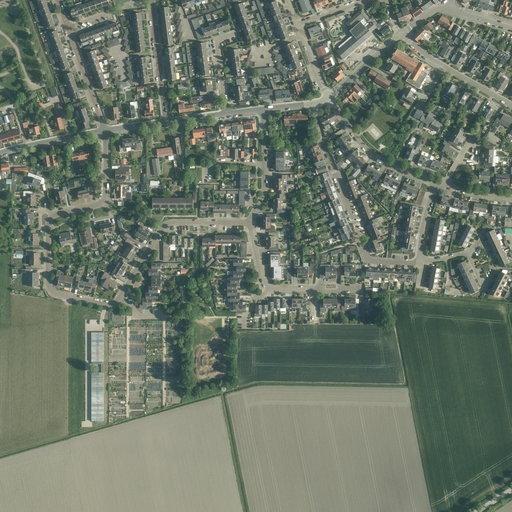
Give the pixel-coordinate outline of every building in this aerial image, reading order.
[(84,1),(85,4),(82,5),(85,13),(91,10),(87,0),(84,1)] [(87,0),(91,10),(97,8),(94,1),(88,3),(87,0)] [(103,6),(100,0),(95,0),(94,1),(97,8),(103,6)] [(190,8),(187,0),(181,0),(184,8),(187,7),(188,9),(190,8)] [(298,0),(303,12),(312,9),(308,0),(298,0)] [(413,0),(417,5),(418,4),(424,11),(425,11),(427,9),(429,7),(430,8),(432,6),(432,5),(433,4),(429,0),(413,0)] [(492,12),(494,6),(488,4),(489,0),(479,0),(477,7),(492,12)] [(496,12),(501,13),(504,4),(505,1),(502,0),(501,5),(498,4),(496,12)] [(48,7),(46,1),(38,3),(40,9),(48,7)] [(270,10),(278,7),(275,1),(268,4),(270,10)] [(237,12),(245,9),(242,3),(235,6),(237,12)] [(412,14),(415,18),(418,15),(413,9),(410,3),(406,6),(411,14),(412,14)] [(76,7),(79,15),(85,13),(82,5),(76,7)] [(413,9),(418,15),(422,12),(418,5),(413,9)] [(401,8),(402,12),(396,14),(399,21),(412,17),(411,14),(406,6),(401,8)] [(42,15),(50,13),(48,7),(40,9),(42,15)] [(79,15),(76,7),(70,9),(73,17),(79,15)] [(280,13),(278,7),(270,10),(273,16),(280,13)] [(237,12),(239,18),(247,15),(245,9),(237,12)] [(371,32),(377,27),(374,24),(376,22),(373,19),(371,21),(361,9),(351,18),(349,15),(347,16),(350,19),(345,23),(354,33),(351,35),(353,36),(350,39),(348,38),(346,40),(347,42),(344,44),(343,43),(338,47),(340,48),(336,51),(343,59),(373,34),(371,32)] [(42,15),(45,21),(52,19),(50,13),(42,15)] [(275,22),(282,19),(280,13),(273,16),(275,22)] [(239,18),(241,24),(249,21),(247,15),(239,18)] [(449,32),(450,30),(451,30),(455,24),(450,21),(441,16),(438,23),(447,28),(445,30),(449,32)] [(45,21),(48,30),(54,28),(53,25),(55,25),(52,19),(45,21)] [(285,25),(282,19),(275,22),(277,28),(285,25)] [(222,22),(224,30),(231,28),(228,20),(222,22)] [(384,36),(391,30),(383,20),(379,23),(381,27),(378,30),(384,36)] [(209,26),(212,34),(218,32),(216,24),(215,21),(208,24),(209,26)] [(243,30),(251,27),(249,21),(241,24),(243,30)] [(224,30),(222,22),(216,24),(218,32),(224,30)] [(428,30),(433,27),(429,22),(424,26),(428,31),(428,30)] [(110,25),(113,32),(119,30),(116,23),(110,25)] [(104,27),(107,34),(113,32),(110,25),(104,27)] [(277,28),(279,34),(287,31),(285,25),(277,28)] [(457,36),(461,28),(456,25),(451,33),(457,36)] [(212,34),(209,26),(203,28),(206,36),(212,34)] [(321,40),(325,39),(323,32),(320,33),(317,26),(308,30),(311,39),(321,35),(322,39),(321,39),(321,40)] [(107,34),(104,27),(98,29),(100,37),(107,34)] [(243,30),(245,36),(253,33),(251,27),(243,30)] [(419,39),(426,32),(422,27),(412,37),(419,44),(422,41),(419,39)] [(51,39),(59,36),(57,30),(55,31),(54,28),(48,30),(51,39)] [(457,36),(453,41),(453,42),(455,43),(459,37),(461,38),(462,39),(466,31),(461,28),(457,36)] [(92,31),(94,39),(100,37),(98,29),(92,31)] [(86,33),(88,41),(94,39),(92,31),(86,33)] [(287,31),(279,34),(282,40),(289,37),(287,31)] [(467,43),(472,34),(466,31),(462,39),(462,40),(461,41),(462,42),(463,40),(467,43)] [(88,41),(86,33),(79,36),(81,41),(82,43),(88,41)] [(253,33),(245,36),(248,42),(255,40),(253,33)] [(474,44),(478,37),(473,34),(467,44),(471,46),(472,43),(474,44)] [(51,39),(53,45),(61,42),(59,36),(51,39)] [(479,47),(483,40),(478,37),(474,44),(479,47)] [(450,52),(452,48),(447,45),(448,42),(445,40),(441,46),(444,48),(440,54),(446,58),(450,52)] [(479,47),(482,48),(477,57),(479,58),(488,43),(483,40),(479,47)] [(53,45),(55,51),(63,48),(61,42),(53,45)] [(315,49),(318,56),(326,53),(324,48),(328,47),(326,42),(322,44),(323,46),(315,49)] [(286,52),(294,49),(292,43),(284,45),(286,52)] [(487,52),(488,53),(490,54),(494,46),(489,43),(483,54),(482,56),(485,57),(487,52)] [(490,54),(493,56),(495,53),(497,53),(499,49),(494,46),(490,54)] [(55,51),(58,57),(65,54),(63,48),(55,51)] [(463,60),(466,55),(459,51),(461,49),(458,48),(454,55),(457,56),(453,62),(459,65),(462,60),(463,60)] [(296,55),(294,49),(286,52),(289,57),(296,55)] [(390,62),(386,69),(394,73),(398,66),(402,69),(400,73),(403,74),(406,69),(412,73),(411,74),(410,73),(405,81),(419,89),(421,85),(421,84),(428,73),(422,70),(425,65),(419,61),(413,57),(412,58),(396,49),(391,58),(392,59),(390,62)] [(87,53),(89,59),(97,56),(95,50),(87,53)] [(496,57),(501,60),(505,53),(500,50),(496,57)] [(507,62),(510,55),(505,53),(501,60),(500,63),(502,64),(504,61),(506,62),(507,62)] [(60,63),(68,60),(65,54),(58,57),(60,63)] [(332,57),(330,54),(325,56),(326,60),(320,62),(323,69),(332,65),(329,58),(332,57)] [(296,55),(289,57),(291,63),(299,61),(296,55)] [(91,65),(99,62),(97,56),(89,59),(91,65)] [(473,73),(479,63),(473,60),(474,58),(472,56),(470,58),(468,61),(471,63),(467,70),(473,73)] [(60,63),(63,72),(69,70),(69,67),(70,67),(68,60),(60,63)] [(301,67),(299,61),(291,63),(293,70),(301,67)] [(91,65),(94,71),(101,68),(99,62),(91,65)] [(487,81),(492,72),(487,68),(488,66),(485,64),(482,69),(485,71),(481,78),(487,81)] [(337,71),(332,76),(337,81),(342,76),(340,73),(342,71),(339,67),(336,70),(337,71)] [(94,71),(96,77),(103,74),(101,68),(94,71)] [(70,72),(69,70),(63,72),(66,81),(74,78),(72,72),(70,72)] [(368,75),(375,79),(374,81),(377,83),(387,88),(391,82),(370,70),(368,75)] [(503,90),(508,81),(501,77),(503,74),(500,72),(497,78),(500,79),(496,86),(503,90)] [(96,77),(98,83),(106,80),(103,74),(96,77)] [(202,86),(211,85),(210,79),(205,80),(205,77),(198,78),(199,83),(202,83),(202,86)] [(66,81),(68,87),(76,84),(74,78),(66,81)] [(233,87),(234,94),(243,92),(243,89),(246,88),(244,78),(238,79),(239,87),(233,87)] [(106,80),(98,83),(100,89),(104,88),(108,86),(106,80)] [(301,93),(300,91),(302,90),(300,83),(298,84),(296,81),(291,83),(295,95),(301,93)] [(445,99),(449,100),(450,97),(456,87),(450,83),(446,90),(443,88),(439,94),(442,96),(445,99)] [(68,87),(71,93),(78,90),(76,84),(68,87)] [(355,84),(351,88),(357,94),(359,92),(360,93),(362,91),(355,84)] [(211,85),(202,86),(203,90),(200,90),(200,95),(207,94),(207,91),(212,91),(211,85)] [(50,89),(53,97),(58,95),(55,87),(50,89)] [(258,89),(259,100),(269,99),(268,89),(263,89),(263,88),(258,89)] [(354,103),(356,100),(360,96),(357,94),(351,88),(340,100),(344,103),(349,99),(354,103)] [(400,100),(410,105),(414,99),(409,96),(412,91),(407,88),(400,100)] [(78,90),(71,93),(74,102),(80,100),(79,97),(81,96),(78,90)] [(276,101),(285,100),(291,100),(290,94),(289,90),(282,91),(275,91),(276,101)] [(462,105),(465,100),(468,94),(462,90),(459,97),(456,95),(452,103),(455,105),(457,101),(462,105)] [(249,101),(249,100),(249,98),(247,98),(247,96),(244,96),(243,92),(234,94),(235,100),(241,99),(241,102),(249,101)] [(204,108),(214,107),(213,99),(209,99),(208,95),(199,96),(200,103),(203,102),(204,108)] [(476,112),(482,102),(476,98),(472,104),(469,103),(465,109),(468,111),(470,109),(476,112)] [(146,100),(147,110),(144,111),(145,116),(154,115),(152,99),(146,100)] [(118,108),(121,107),(120,101),(116,102),(116,107),(109,108),(111,120),(118,119),(119,119),(118,108)] [(135,108),(138,108),(137,101),(130,102),(131,106),(126,107),(128,118),(136,117),(135,108)] [(179,102),(178,103),(178,104),(176,104),(177,111),(179,110),(179,112),(193,111),(192,105),(184,106),(184,103),(179,103),(179,102)] [(81,116),(87,114),(85,108),(81,109),(80,106),(75,108),(76,111),(78,110),(81,116)] [(494,110),(495,109),(489,106),(485,112),(482,111),(478,117),(481,119),(483,116),(489,120),(494,110)] [(417,110),(413,116),(418,119),(422,113),(417,110)] [(330,113),(326,115),(330,123),(331,125),(335,123),(336,124),(340,122),(337,118),(337,119),(333,112),(331,114),(330,113)] [(435,118),(436,116),(429,112),(426,118),(423,116),(421,120),(427,124),(426,127),(429,129),(429,128),(437,132),(441,124),(438,123),(439,121),(435,118)] [(87,114),(81,116),(83,122),(80,123),(82,129),(90,127),(88,121),(89,120),(87,114)] [(297,121),(307,121),(307,114),(292,114),(292,116),(284,116),(284,125),(297,125),(297,121)] [(508,127),(511,120),(507,117),(507,116),(504,114),(501,118),(498,116),(493,125),(497,128),(500,123),(508,127)] [(62,124),(67,123),(65,115),(60,116),(61,118),(54,120),(57,130),(63,128),(62,124)] [(330,123),(326,115),(322,118),(322,119),(320,120),(325,129),(329,127),(327,124),(330,123)] [(31,136),(40,134),(38,126),(29,128),(28,122),(25,122),(27,131),(29,130),(30,133),(31,136)] [(456,128),(453,134),(464,140),(465,137),(462,135),(463,133),(462,132),(464,129),(458,125),(456,128)] [(193,130),(194,138),(207,136),(208,139),(213,138),(213,135),(212,127),(193,130)] [(19,130),(12,131),(15,140),(21,138),(19,130)] [(12,131),(6,133),(8,142),(15,140),(12,131)] [(6,133),(0,134),(0,136),(2,143),(8,142),(6,133)] [(464,140),(453,134),(449,139),(448,142),(454,146),(455,143),(457,144),(459,141),(462,143),(464,140)] [(340,146),(346,142),(345,140),(346,139),(346,138),(344,137),(342,135),(334,141),(337,146),(339,144),(340,146)] [(129,138),(130,147),(135,146),(135,150),(141,149),(140,141),(140,140),(136,140),(136,137),(129,138)] [(173,148),(172,148),(173,154),(181,153),(178,137),(172,138),(173,148)] [(130,147),(129,138),(123,139),(123,142),(119,143),(120,152),(127,151),(126,147),(130,147)] [(451,157),(455,150),(449,147),(450,144),(444,141),(443,144),(445,145),(442,151),(451,157)] [(346,142),(340,146),(341,148),(339,149),(343,154),(352,148),(350,145),(350,144),(348,143),(347,144),(346,142)] [(318,144),(309,148),(311,150),(307,151),(308,154),(311,153),(320,149),(318,144)] [(409,148),(409,147),(405,158),(411,160),(414,154),(417,155),(420,146),(417,145),(416,147),(410,145),(409,148)] [(480,152),(480,155),(493,156),(493,150),(493,146),(486,146),(486,149),(485,149),(484,152),(480,152)] [(173,159),(173,154),(172,148),(172,147),(156,150),(157,157),(168,155),(169,160),(173,159)] [(275,152),(275,158),(290,158),(290,156),(285,156),(285,152),(287,152),(287,149),(277,149),(277,152),(275,152)] [(311,158),(313,157),(322,154),(320,149),(311,153),(312,155),(310,156),(311,158)] [(78,161),(90,158),(89,151),(71,154),(74,167),(79,166),(78,161)] [(352,161),(354,162),(359,157),(357,155),(358,154),(358,153),(356,153),(354,151),(347,159),(346,160),(346,162),(348,164),(349,163),(350,162),(351,162),(352,161)] [(430,158),(427,157),(428,154),(425,153),(424,156),(421,154),(418,162),(424,165),(424,166),(427,167),(430,158)] [(55,171),(58,171),(56,154),(43,156),(45,167),(54,165),(55,171)] [(322,154),(313,157),(315,162),(324,159),(322,154)] [(493,156),(480,155),(480,159),(484,159),(484,162),(486,162),(486,166),(492,166),(492,162),(493,156)] [(439,162),(436,169),(442,172),(445,165),(443,164),(443,163),(444,160),(446,160),(447,158),(441,156),(439,162)] [(359,157),(354,162),(356,164),(354,165),(358,169),(366,161),(363,159),(363,158),(362,158),(361,159),(359,157)] [(154,175),(160,174),(158,158),(152,159),(154,175)] [(430,167),(436,169),(439,162),(430,158),(427,167),(430,168),(430,167)] [(315,162),(317,168),(326,165),(324,159),(315,162)] [(2,172),(7,171),(8,174),(10,174),(9,163),(1,164),(1,166),(2,172)] [(290,172),(290,167),(285,167),(285,163),(275,163),(275,169),(278,169),(278,172),(290,172)] [(371,175),(375,169),(373,167),(373,166),(373,165),(371,165),(369,164),(363,173),(368,176),(369,174),(371,175)] [(317,168),(305,172),(306,175),(316,171),(317,174),(328,170),(326,165),(317,168)] [(129,175),(129,167),(122,168),(122,171),(116,171),(116,174),(116,179),(126,179),(126,175),(129,175)] [(375,169),(371,175),(373,176),(372,178),(377,181),(382,172),(380,170),(379,168),(378,169),(377,170),(375,169)] [(318,175),(320,182),(330,177),(328,171),(318,175)] [(39,188),(41,180),(40,179),(41,177),(29,172),(28,175),(30,176),(28,182),(32,183),(31,185),(39,188)] [(490,182),(490,172),(479,172),(479,180),(486,180),(486,182),(490,182)] [(381,186),(388,189),(393,178),(391,177),(391,176),(391,174),(389,175),(386,173),(382,183),(381,186)] [(3,182),(3,184),(8,184),(8,192),(12,192),(12,184),(12,179),(12,174),(9,174),(8,178),(9,179),(9,180),(4,180),(4,182),(3,182)] [(286,184),(286,179),(288,179),(288,175),(280,175),(280,178),(275,178),(275,184),(283,184),(286,184)] [(330,177),(320,182),(315,183),(316,186),(325,183),(326,186),(333,184),(330,177)] [(393,178),(388,189),(395,192),(396,190),(401,180),(398,179),(397,177),(396,178),(395,179),(393,178)] [(347,189),(355,186),(353,180),(345,183),(347,189)] [(406,193),(408,194),(411,186),(409,185),(409,184),(409,182),(407,183),(404,182),(400,192),(405,194),(406,193)] [(283,184),(275,184),(275,189),(279,189),(279,193),(286,193),(286,189),(283,189),(283,184)] [(327,194),(336,191),(333,185),(326,187),(328,192),(326,193),(327,194)] [(416,186),(415,185),(414,185),(413,186),(411,186),(408,194),(410,195),(415,197),(419,187),(416,186)] [(64,195),(68,194),(66,186),(63,187),(63,190),(55,192),(57,204),(66,202),(64,195)] [(131,192),(125,192),(125,186),(116,186),(116,189),(117,189),(117,197),(122,197),(122,200),(131,200),(131,192)] [(355,186),(347,189),(349,194),(357,191),(355,186)] [(80,199),(90,196),(88,187),(84,188),(85,189),(78,191),(80,199)] [(35,205),(35,194),(32,194),(32,191),(24,191),(24,196),(27,196),(27,205),(35,205)] [(336,191),(327,194),(327,195),(329,194),(331,200),(338,197),(336,191)] [(357,191),(349,194),(351,200),(364,195),(359,196),(357,191)] [(185,199),(185,208),(193,208),(193,202),(196,202),(196,192),(193,192),(193,199),(185,199)] [(272,203),(282,203),(282,200),(285,200),(285,193),(275,194),(275,198),(274,198),(274,201),(272,201),(272,203)] [(364,195),(351,200),(356,198),(358,203),(366,200),(364,195)] [(450,207),(452,197),(449,197),(449,198),(442,196),(440,205),(450,207)] [(450,207),(459,209),(461,201),(455,199),(455,198),(452,197),(450,207)] [(326,210),(341,204),(338,198),(328,202),(329,205),(325,207),(326,210)] [(152,208),(161,208),(161,199),(152,199),(152,208)] [(161,208),(169,208),(169,199),(161,199),(161,208)] [(177,208),(177,199),(169,199),(169,208),(177,208)] [(177,208),(185,208),(185,199),(177,199),(177,208)] [(361,209),(369,206),(366,200),(358,203),(361,209)] [(467,203),(461,201),(459,209),(469,212),(471,202),(468,201),(467,203)] [(245,206),(245,203),(239,203),(239,205),(232,205),(232,212),(239,212),(239,209),(239,206),(245,206)] [(282,203),(272,203),(272,205),(274,205),(274,209),(277,209),(277,213),(285,213),(285,206),(282,206),(282,203)] [(473,210),(479,211),(480,209),(481,204),(474,203),(474,207),(471,206),(469,215),(472,216),(473,210)] [(332,211),(333,214),(343,210),(341,204),(326,210),(327,213),(332,211)] [(487,209),(487,205),(481,204),(480,209),(479,211),(483,212),(483,216),(485,216),(485,218),(488,218),(489,209),(487,209)] [(369,206),(361,209),(363,214),(371,211),(369,206)] [(34,217),(34,213),(30,213),(30,209),(22,209),(22,217),(24,217),(24,224),(32,224),(32,217),(34,217)] [(333,215),(336,221),(346,217),(343,211),(333,215)] [(371,211),(363,214),(365,220),(373,217),(371,211)] [(262,216),(261,222),(270,222),(270,217),(274,217),(274,213),(266,213),(266,216),(262,216)] [(346,217),(336,221),(335,221),(336,223),(339,221),(341,226),(348,223),(346,217)] [(371,223),(367,225),(368,228),(367,228),(368,230),(377,227),(379,226),(378,223),(376,218),(370,220),(371,223)] [(141,225),(137,231),(145,237),(149,231),(144,228),(146,225),(139,221),(138,224),(141,225)] [(111,234),(116,233),(115,226),(112,226),(111,222),(100,225),(102,233),(110,231),(111,234)] [(274,226),(270,226),(270,222),(261,222),(261,228),(266,228),(266,231),(275,231),(275,228),(275,227),(274,226)] [(341,227),(343,232),(340,233),(339,231),(333,233),(335,237),(336,236),(351,230),(348,224),(341,227)] [(466,230),(472,233),(475,228),(468,225),(466,230)] [(93,248),(98,247),(96,237),(92,238),(90,227),(82,229),(83,232),(79,233),(82,244),(92,242),(93,248)] [(371,235),(381,231),(380,229),(378,230),(377,227),(368,230),(369,232),(370,232),(371,235)] [(38,244),(38,240),(38,233),(35,233),(35,230),(28,230),(28,236),(29,236),(29,244),(38,244)] [(346,240),(353,237),(351,230),(336,236),(337,240),(342,238),(341,235),(344,234),(346,240)] [(486,233),(488,239),(497,235),(494,230),(486,233)] [(135,242),(137,240),(142,243),(145,237),(137,231),(134,236),(129,232),(128,232),(127,233),(126,233),(125,233),(125,234),(124,234),(124,235),(135,242)] [(381,237),(379,235),(382,234),(381,231),(371,235),(372,238),(371,238),(372,240),(372,241),(381,237)] [(72,243),(76,242),(75,236),(71,237),(70,232),(59,234),(61,244),(72,242),(72,243)] [(275,238),(278,238),(278,236),(278,232),(269,232),(269,236),(266,236),(266,239),(265,239),(265,241),(275,241),(275,238)] [(163,242),(163,245),(169,245),(169,244),(175,244),(175,235),(169,235),(169,242),(163,242)] [(240,243),(240,245),(246,245),(246,242),(240,242),(240,235),(234,235),(234,243),(240,243)] [(470,238),(463,235),(461,240),(468,243),(470,238)] [(499,240),(497,235),(488,239),(491,244),(499,240)] [(126,248),(135,254),(139,248),(132,244),(134,241),(128,237),(124,243),(128,245),(126,248)] [(377,244),(376,241),(381,240),(381,237),(372,241),(372,240),(367,242),(369,245),(368,245),(369,247),(377,244)] [(468,243),(461,240),(459,245),(466,248),(468,243)] [(491,244),(494,250),(502,246),(499,240),(491,244)] [(275,241),(265,241),(265,243),(267,243),(267,247),(272,247),(272,250),(278,250),(278,244),(275,244),(275,241)] [(414,244),(406,242),(405,245),(402,245),(401,251),(407,252),(408,249),(413,249),(414,246),(414,244)] [(377,244),(369,247),(370,250),(370,249),(371,252),(376,251),(377,254),(383,251),(381,246),(378,247),(377,244)] [(496,255),(504,251),(502,246),(494,250),(496,255)] [(118,255),(119,256),(125,259),(126,256),(131,260),(135,254),(126,248),(123,254),(120,252),(118,255)] [(38,264),(38,253),(35,253),(35,249),(26,249),(26,255),(30,255),(30,264),(38,264)] [(271,251),(271,255),(269,255),(269,260),(284,260),(284,258),(280,258),(280,251),(271,251)] [(496,255),(499,261),(507,257),(504,251),(496,255)] [(119,261),(116,265),(125,271),(128,265),(125,263),(126,260),(125,259),(119,256),(117,259),(119,261)] [(507,257),(499,261),(501,266),(509,262),(507,257)] [(461,270),(469,266),(466,261),(458,265),(461,270)] [(319,272),(325,272),(325,276),(331,276),(331,263),(330,263),(331,267),(327,267),(327,264),(320,264),(319,272)] [(334,264),(331,263),(331,276),(336,276),(336,271),(339,271),(339,264),(334,264)] [(361,264),(355,264),(355,263),(350,263),(350,267),(350,276),(355,276),(355,271),(358,271),(361,271),(361,264)] [(344,276),(350,276),(350,267),(346,267),(346,264),(341,264),(341,271),(344,271),(344,276)] [(125,271),(116,265),(113,270),(111,269),(109,273),(116,277),(117,275),(121,277),(125,271)] [(297,278),(303,278),(303,269),(299,269),(299,266),(294,266),(294,273),(297,273),(297,278)] [(315,266),(306,266),(303,266),(303,269),(303,278),(308,278),(308,273),(314,273),(315,266)] [(461,270),(463,274),(471,271),(469,266),(461,270)] [(373,280),(374,269),(371,269),(370,267),(368,268),(368,270),(366,269),(365,277),(368,277),(368,279),(373,280)] [(379,278),(381,278),(381,270),(379,270),(379,269),(378,268),(377,269),(374,269),(373,280),(379,280),(379,278)] [(383,280),(389,281),(389,270),(386,270),(385,268),(384,269),(384,271),(381,270),(381,278),(383,278),(383,280)] [(27,285),(38,285),(38,273),(31,273),(31,269),(22,269),(22,273),(27,273),(27,285)] [(397,279),(397,271),(395,271),(395,270),(394,269),(392,270),(389,270),(389,281),(394,281),(394,278),(397,279)] [(399,281),(404,282),(405,271),(402,271),(401,269),(399,270),(399,272),(397,271),(397,279),(399,279),(399,281)] [(65,286),(67,276),(60,274),(60,271),(57,270),(56,278),(59,278),(58,285),(65,286)] [(405,271),(404,282),(410,282),(412,282),(413,272),(410,272),(410,271),(409,270),(408,271),(405,271)] [(465,279),(473,276),(471,271),(463,274),(465,279)] [(112,291),(117,283),(112,280),(112,281),(109,279),(111,276),(105,272),(102,278),(106,280),(103,285),(112,291)] [(498,277),(506,281),(509,276),(501,272),(498,277)] [(72,282),(75,283),(77,274),(74,273),(73,277),(67,276),(65,286),(71,288),(72,282)] [(78,289),(84,290),(86,282),(79,281),(80,277),(77,276),(77,274),(75,283),(79,284),(78,289)] [(465,279),(467,284),(475,280),(473,276),(465,279)] [(506,281),(498,277),(495,283),(503,287),(506,281)] [(86,282),(84,290),(91,291),(92,287),(95,287),(96,280),(90,278),(89,282),(86,282)] [(467,284),(469,289),(477,285),(475,280),(467,284)] [(493,288),(501,292),(503,287),(495,283),(493,288)] [(477,285),(469,289),(472,294),(480,290),(477,285)] [(460,290),(459,290),(457,289),(446,287),(445,289),(445,294),(462,296),(462,295),(461,292),(460,290)] [(501,292),(493,288),(490,293),(498,297),(501,292)] [(155,299),(143,299),(143,303),(140,303),(140,308),(147,308),(147,305),(152,305),(152,302),(155,302),(155,299)] [(286,299),(280,299),(280,308),(280,310),(281,311),(285,311),(285,310),(285,308),(289,308),(289,302),(289,299),(286,299)] [(292,302),(289,302),(289,308),(289,311),(295,311),(295,307),(299,307),(299,299),(292,299),(292,302)] [(305,299),(299,299),(299,307),(303,307),(303,311),(309,311),(309,302),(305,302),(305,299)] [(330,308),(330,299),(323,299),(323,300),(320,300),(320,311),(326,311),(326,308),(330,308)] [(330,299),(330,308),(334,308),(334,311),(340,311),(340,300),(337,300),(337,299),(330,299)] [(346,307),(350,307),(350,299),(344,299),(344,304),(341,304),(341,310),(346,310),(346,307)] [(355,299),(350,299),(350,307),(353,307),(353,310),(358,310),(358,304),(355,304),(355,299)] [(376,301),(372,301),(372,299),(364,299),(364,305),(361,305),(361,312),(366,312),(366,308),(372,308),(372,305),(376,305),(376,301)] [(243,301),(230,301),(230,304),(233,304),(233,310),(246,310),(246,305),(243,305),(243,301)]
